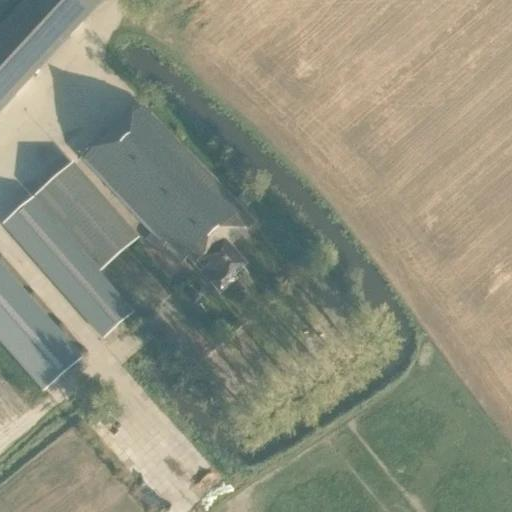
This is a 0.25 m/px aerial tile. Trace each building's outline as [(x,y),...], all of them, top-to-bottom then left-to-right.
[(0,113),(104,0),(27,0),(0,30),(0,113)] [(185,258),(217,296),(232,282),(229,279),(243,267),(227,250),(252,226),(137,104),(80,157),(178,262),(185,258)] [(34,196),(99,272),(136,241),(70,165),(34,196)] [(0,226),(0,228),(100,342),(132,313),(31,199),(0,226)] [(0,344),(43,394),(82,359),(0,265),(0,344)] [(183,435),(155,464),(169,477),(197,448),(183,435)]
